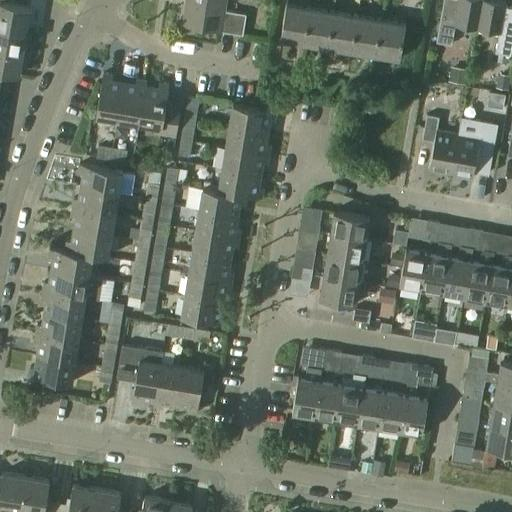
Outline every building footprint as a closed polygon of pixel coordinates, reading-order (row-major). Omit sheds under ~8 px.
[(0,0),(0,24),(27,29),(31,8),(3,3),(3,0),(0,0)] [(226,1),(218,0),(186,0),(183,25),(242,35),(245,14),(224,11),(226,1)] [(477,28),(481,0),(445,0),(438,41),(452,43),(455,24),(477,28)] [(488,0),(481,0),(477,28),(499,32),(496,52),(510,54),(511,46),(511,8),(507,7),(508,3),(488,0)] [(304,43),(310,8),(286,4),(281,39),(304,43)] [(310,8),(304,43),(328,47),(334,12),(310,8)] [(334,12),(328,47),(352,51),(358,16),(334,12)] [(358,16),(352,51),(376,54),(382,20),(358,16)] [(382,20),(376,54),(400,58),(405,24),(382,20)] [(0,47),(23,51),(27,29),(0,24),(0,47)] [(23,51),(0,47),(0,71),(19,75),(23,51)] [(119,120),(125,86),(112,84),(113,76),(104,74),(97,117),(119,120)] [(125,86),(119,120),(140,124),(146,89),(147,83),(146,81),(137,80),(136,88),(125,86)] [(181,103),(167,101),(170,85),(160,83),(159,91),(146,89),(140,124),(155,126),(154,133),(176,136),(181,103)] [(199,98),(187,96),(184,118),(196,120),(199,98)] [(230,126),(264,132),(267,119),(275,120),(276,111),(234,104),(230,126)] [(422,139),(434,141),(429,168),(450,172),(457,133),(436,129),(438,117),(426,114),(422,139)] [(196,120),(184,118),(180,140),(192,142),(196,120)] [(481,125),(479,137),(457,133),(450,172),(473,176),(478,150),(489,152),(493,127),(481,125)] [(264,132),(230,126),(226,147),(268,155),(270,144),(263,143),(264,132)] [(178,154),(190,156),(192,142),(180,140),(178,154)] [(98,145),(96,157),(111,159),(113,147),(98,145)] [(113,147),(111,159),(113,160),(125,161),(127,149),(115,147),(113,147)] [(268,155),(226,147),(222,169),(257,175),(259,161),(267,163),(268,155)] [(80,164),(78,173),(87,174),(85,187),(120,193),(132,195),(135,174),(123,172),(123,171),(80,164)] [(180,169),(167,166),(165,181),(177,183),(180,169)] [(222,169),(219,189),(219,190),(247,195),(261,197),(262,187),(255,186),(257,175),(222,169)] [(161,202),(174,204),(177,183),(165,181),(161,202)] [(160,184),(147,182),(145,197),(157,199),(160,184)] [(199,208),(234,215),(236,203),(245,205),(247,195),(219,190),(219,189),(203,186),(199,208)] [(73,207),(116,214),(120,193),(85,187),(83,199),(74,198),(73,207)] [(157,199),(145,197),(141,218),(154,220),(157,199)] [(174,204),(161,202),(157,223),(170,225),(174,204)] [(78,230),(113,236),(116,214),(73,207),(71,216),(80,218),(78,230)] [(234,215),(199,208),(196,230),(239,237),(240,229),(232,227),(234,215)] [(330,233),(367,239),(370,218),(334,211),(330,233)] [(154,220),(141,218),(138,240),(150,242),(154,220)] [(440,221),(428,219),(426,229),(438,231),(439,222),(440,221)] [(298,233),(299,234),(308,235),(310,223),(300,221),(298,233)] [(170,225),(157,223),(154,244),(167,247),(170,225)] [(320,225),(310,223),(308,235),(319,237),(320,225)] [(469,236),(468,237),(480,239),(482,229),(470,227),(469,236)] [(438,231),(426,229),(424,239),(435,241),(436,241),(438,231)] [(113,236),(78,230),(76,242),(67,240),(65,249),(65,250),(93,254),(93,256),(109,258),(113,236)] [(239,237),(196,230),(192,251),(227,257),(229,245),(237,247),(239,237)] [(327,255),(363,261),(367,239),(330,233),(327,255)] [(468,237),(467,247),(472,248),(478,249),(480,239),(468,237)] [(150,242),(138,240),(134,261),(147,263),(150,242)] [(442,292),(447,269),(447,267),(449,255),(451,244),(439,242),(437,253),(427,251),(421,288),(442,292)] [(167,247),(154,244),(150,266),(163,268),(167,247)] [(472,248),(467,247),(461,246),(458,257),(450,256),(449,255),(447,267),(447,269),(442,292),(464,296),(467,278),(470,259),(472,248)] [(89,276),(93,256),(93,254),(65,250),(65,249),(51,247),(49,257),(58,258),(56,270),(89,276)] [(406,248),(399,284),(421,288),(427,251),(406,248)] [(467,278),(464,296),(485,300),(492,263),(494,252),(483,250),(480,251),(479,261),(475,260),(470,259),(467,278)] [(227,257),(192,251),(188,272),(231,280),(233,272),(225,270),(227,257)] [(492,263),(485,300),(507,304),(511,275),(511,255),(510,255),(506,254),(502,257),(501,265),(492,263)] [(323,276),(360,282),(363,261),(327,255),(323,276)] [(147,263),(134,261),(131,282),(143,283),(147,263)] [(291,277),(292,277),(301,278),(303,266),(293,264),(291,277)] [(163,268),(150,266),(147,287),(160,289),(163,268)] [(314,268),(313,268),(303,266),(301,278),(312,280),(314,268)] [(45,281),(43,290),(86,297),(99,299),(111,301),(114,280),(89,276),(56,270),(54,282),(45,281)] [(231,280),(188,272),(185,293),(220,300),(221,292),(229,293),(231,280)] [(360,282),(323,276),(319,298),(356,304),(360,282)] [(127,304),(140,306),(143,283),(131,282),(127,304)] [(160,289),(147,287),(143,310),(156,312),(160,289)] [(48,313),(83,318),(86,297),(43,290),(42,299),(50,300),(48,313)] [(220,300),(185,293),(181,316),(225,323),(227,313),(218,312),(220,300)] [(112,301),(109,322),(120,324),(124,303),(112,301)] [(36,333),(79,340),(83,318),(48,313),(46,325),(38,324),(36,333)] [(415,319),(412,337),(413,337),(422,338),(425,321),(415,319)] [(105,344),(117,346),(120,324),(109,322),(109,323),(105,344)] [(168,323),(166,335),(187,338),(189,326),(168,323)] [(208,342),(211,330),(189,326),(187,338),(208,342)] [(451,330),(449,342),(455,343),(457,331),(451,330)] [(42,355),(76,361),(79,340),(36,333),(35,342),(44,343),(42,355)] [(467,333),(465,344),(477,346),(479,335),(467,333)] [(101,365),(113,367),(117,346),(105,344),(101,365)] [(143,396),(155,398),(161,363),(159,363),(161,353),(123,346),(117,381),(135,384),(132,403),(142,404),(143,396)] [(330,359),(328,369),(329,369),(339,371),(339,370),(342,351),(319,347),(317,357),(330,359)] [(374,356),(362,354),(361,364),(372,366),(374,356)] [(76,361),(42,355),(40,368),(31,367),(29,376),(72,383),(76,361)] [(316,367),(321,368),(328,369),(330,359),(317,357),(316,367)] [(404,371),(416,373),(417,363),(405,361),(405,362),(404,371)] [(486,373),(485,379),(497,381),(511,383),(511,362),(501,361),(499,373),(498,373),(487,371),(486,373)] [(176,401),(182,367),(161,363),(155,398),(156,398),(154,406),(163,408),(165,399),(176,401)] [(357,424),(363,387),(365,375),(371,376),(372,366),(361,364),(359,374),(352,373),(352,378),(342,377),(335,420),(357,424)] [(99,381),(111,382),(113,367),(101,365),(99,381)] [(305,378),(298,377),(292,413),(293,413),(313,417),(319,380),(321,368),(316,367),(307,365),(305,378)] [(182,367),(176,401),(190,403),(188,411),(196,412),(204,371),(182,367)] [(467,370),(466,370),(464,382),(465,383),(474,384),(476,372),(467,370)] [(407,382),(414,383),(416,373),(404,371),(402,381),(407,382)] [(476,372),(474,384),(484,386),(485,379),(486,373),(476,372)] [(319,380),(313,417),(335,420),(342,377),(341,377),(340,384),(319,380)] [(511,383),(497,381),(497,382),(493,404),(511,406),(511,383)] [(414,383),(407,382),(405,394),(399,431),(422,434),(428,398),(415,396),(416,383),(415,383),(414,383)] [(363,387),(357,424),(378,427),(384,391),(373,389),(363,387)] [(384,391),(378,427),(399,431),(405,394),(384,391)] [(490,425),(511,428),(511,406),(493,404),(490,425)] [(457,425),(457,426),(467,427),(469,415),(460,413),(459,413),(457,425)] [(469,415),(467,427),(477,429),(479,417),(479,416),(469,415)] [(511,428),(490,425),(486,447),(511,451),(511,428)] [(474,448),(475,445),(455,442),(453,451),(451,461),(467,464),(471,464),(474,448)] [(474,448),(471,464),(495,468),(496,459),(498,452),(474,448)] [(0,509),(14,511),(20,511),(26,478),(2,474),(0,487),(0,509)] [(26,478),(20,511),(56,511),(58,503),(46,501),(47,494),(50,481),(26,478)] [(58,503),(56,511),(94,511),(98,490),(74,486),(72,498),(71,504),(58,503)] [(98,490),(94,511),(118,511),(121,494),(98,490)] [(166,511),(168,502),(145,498),(142,511),(166,511)] [(191,511),(192,506),(168,502),(166,511),(191,511)]
